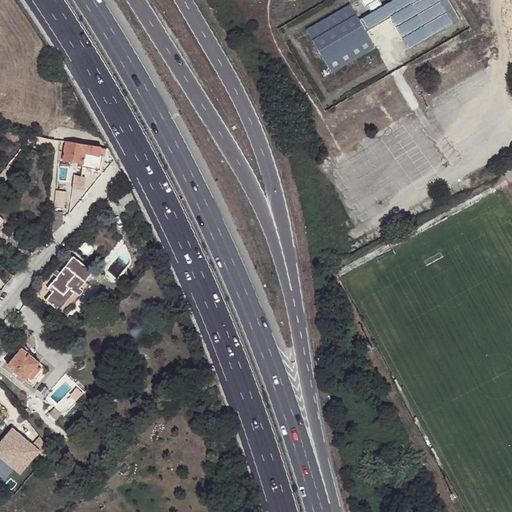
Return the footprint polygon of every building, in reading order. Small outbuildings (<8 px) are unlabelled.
[(349,3),(305,28),(331,72),(374,46),(365,31),(389,16),(408,48),(462,21),(449,0),(388,0),(358,19),(349,3)] [(17,141),(20,133),(3,130),(0,134),(17,141)] [(53,146),(54,139),(38,136),(37,143),(53,146)] [(100,154),(101,147),(65,141),(62,161),(82,164),(83,164),(85,153),(99,156),(100,154)] [(102,155),(100,154),(99,156),(85,153),(83,164),(82,164),(82,167),(99,169),(102,155)] [(0,179),(3,181),(14,169),(7,164),(0,172),(0,179)] [(0,179),(0,195),(8,186),(3,181),(0,179)] [(128,187),(115,193),(121,205),(134,199),(128,187)] [(52,235),(61,224),(62,212),(54,211),(52,235)] [(49,295),(59,304),(65,297),(71,290),(75,293),(85,281),(92,272),(73,256),(60,271),(56,276),(47,287),(52,291),(49,295)] [(50,270),(56,276),(60,271),(54,266),(50,270)] [(71,290),(65,297),(73,303),(88,284),(85,281),(75,293),(71,290)] [(56,308),(59,304),(49,295),(45,299),(56,308)] [(23,345),(21,348),(31,355),(35,350),(31,347),(29,349),(23,345)] [(7,365),(24,379),(38,362),(31,355),(21,348),(7,365)] [(38,362),(24,379),(32,386),(46,368),(38,362)] [(0,456),(18,473),(41,449),(12,423),(0,435),(0,456)] [(31,511),(54,511),(37,497),(27,508),(31,511)]
